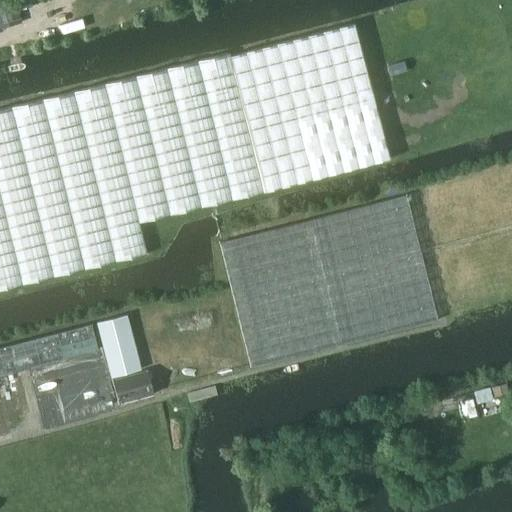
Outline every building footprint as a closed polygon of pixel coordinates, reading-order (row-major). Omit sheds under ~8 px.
[(15,0),(12,0),(0,3),(0,27),(22,22),(15,0)] [(30,0),(18,0),(21,10),(32,6),(30,0)] [(0,290),(146,254),(138,222),(265,192),(390,159),(355,26),(230,56),(229,54),(0,109),(0,290)] [(406,195),(219,242),(250,368),(438,321),(406,195)] [(113,378),(143,370),(129,314),(98,322),(113,378)] [(0,347),(0,374),(98,349),(91,324),(0,347)] [(114,379),(120,403),(154,394),(148,370),(114,379)]
